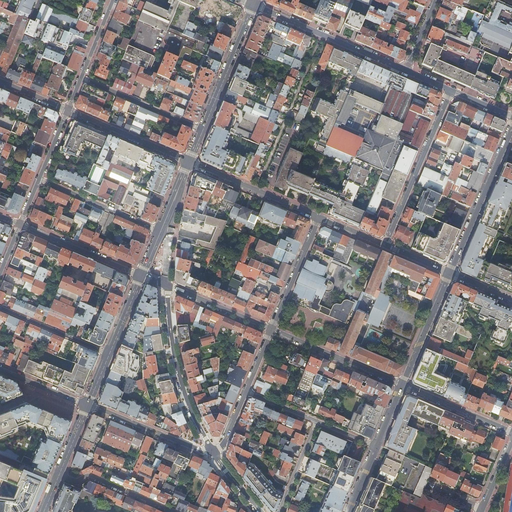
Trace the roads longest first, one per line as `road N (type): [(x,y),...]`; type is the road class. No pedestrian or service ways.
road 1 (residential): [(212,451),(177,368),(167,285)]
road 2 (residential): [(322,34),(256,189)]
road 3 (residential): [(385,244),(451,90)]
road 4 (tertiary): [(511,128),(450,272)]
road 5 (residential): [(402,384),(271,328)]
road 6 (secondary): [(202,129),(254,5)]
road 7 (residential): [(87,405),(212,451)]
road 8 (residential): [(67,110),(189,161)]
road 9 (residential): [(141,276),(20,224)]
road 10 (residential): [(202,129),(81,78)]
road 11 (residential): [(160,230),(39,179)]
road 12 (residential): [(174,511),(91,475),(75,481),(59,474)]
road 13 (tertiary): [(450,272),(402,384)]
road 14 (residential): [(271,328),(318,216)]
road 15 (residential): [(511,433),(402,384)]
